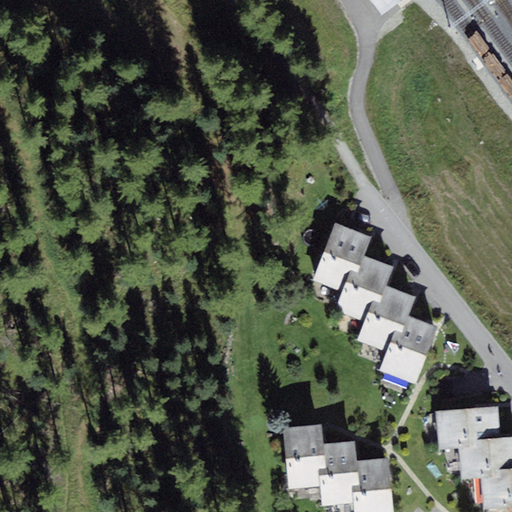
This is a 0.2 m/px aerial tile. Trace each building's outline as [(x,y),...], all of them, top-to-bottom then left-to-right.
[(403,0),(371,0),(383,16),(403,0)] [(336,226),(313,282),(344,295),(361,254),(367,239),(336,226)] [(344,295),(338,309),(369,322),(385,283),(392,266),(361,254),(344,295)] [(369,322),(362,338),(393,351),(408,316),(416,296),(385,283),(369,322)] [(393,351),(385,371),(415,384),(438,328),(408,316),(393,351)] [(497,406),(436,411),(439,445),(459,443),(500,440),(497,406)] [(289,489),(324,486),(321,444),(320,426),(285,428),(289,489)] [(511,438),(500,440),(459,443),(462,476),(481,474),(511,471),(511,438)] [(326,504),(359,502),(356,460),(355,441),(321,444),(324,486),(326,504)] [(359,511),(393,511),(389,458),(356,460),(359,502),(359,511)] [(511,471),(481,474),(485,509),(511,506),(511,471)]
